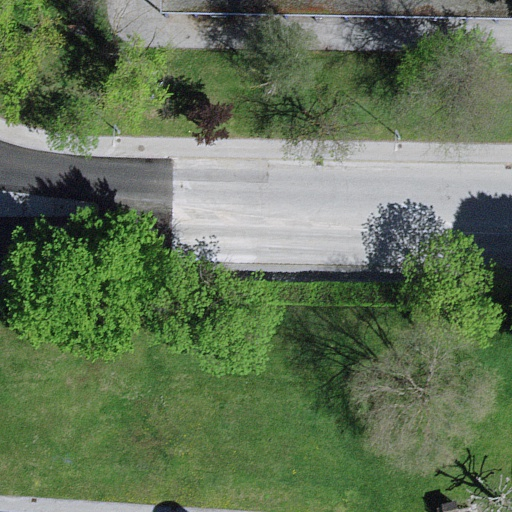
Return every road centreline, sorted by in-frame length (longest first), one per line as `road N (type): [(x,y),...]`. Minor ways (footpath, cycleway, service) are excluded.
road 1 (tertiary): [(395,227),(0,167)]
road 2 (tertiary): [(0,239),(395,227)]
